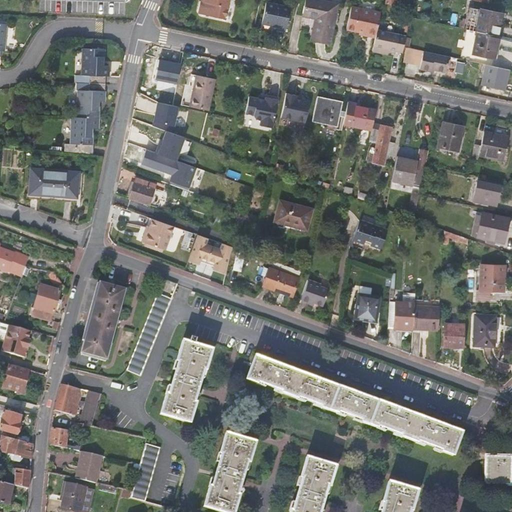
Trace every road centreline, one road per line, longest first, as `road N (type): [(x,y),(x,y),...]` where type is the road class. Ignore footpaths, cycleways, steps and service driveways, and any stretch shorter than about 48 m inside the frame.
road 1 (residential): [(135,399),(176,308),(472,416),(486,412),(495,395)]
road 2 (residential): [(93,248),(495,395)]
road 3 (residential): [(140,32),(511,108)]
road 4 (residential): [(34,511),(44,420),(93,248)]
road 5 (residential): [(94,242),(140,32)]
road 6 (residential): [(0,79),(24,69),(51,31),(140,32)]
road 7 (unknown): [(191,460),(248,334)]
road 8 (residential): [(135,399),(145,421),(191,460),(191,511)]
